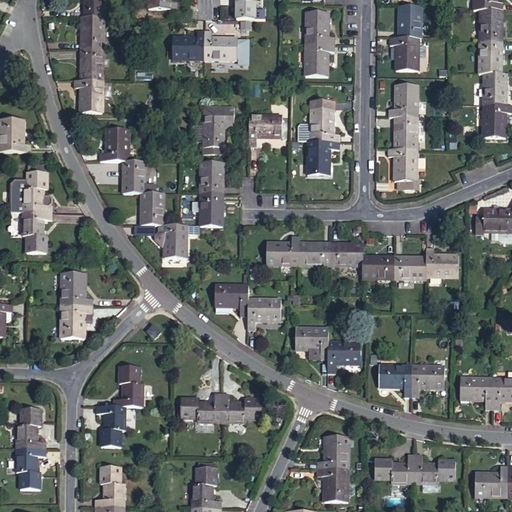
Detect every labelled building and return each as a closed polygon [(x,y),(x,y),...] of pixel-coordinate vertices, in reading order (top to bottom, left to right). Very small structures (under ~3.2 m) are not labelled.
[(81,0),(81,19),(101,19),(101,0),(81,0)] [(149,0),(149,11),(178,12),(178,5),(172,4),(171,0),(149,0)] [(234,0),(235,3),(238,3),(237,22),(258,22),(258,4),(255,4),(254,0),(234,0)] [(496,0),(472,0),(472,14),(480,14),(503,15),(502,7),(496,7),(496,0)] [(423,42),(424,10),(402,10),(401,41),(421,42),(423,42)] [(479,45),(503,46),(503,15),(480,14),(479,45)] [(328,15),(305,15),(305,47),(333,48),(334,39),(327,39),(328,15)] [(81,19),(79,19),(78,51),(100,52),(101,19),(81,19)] [(172,41),(172,65),(204,66),(204,34),(197,34),(196,41),(172,41)] [(204,34),(204,66),(235,67),(236,42),(212,41),(212,35),(204,34)] [(421,42),(401,41),(393,41),(393,47),(400,47),(399,73),(421,74),(421,42)] [(483,77),(503,77),(503,46),(479,45),(479,77),(483,77)] [(333,48),(305,47),(304,78),(327,79),(327,55),(333,55),(333,48)] [(77,82),(100,83),(100,52),(78,51),(77,82)] [(483,109),(506,109),(506,78),(503,77),(483,77),(483,109)] [(99,116),(100,83),(77,82),(72,82),(71,89),(78,90),(77,114),(99,116)] [(392,113),(391,121),(398,121),(420,121),(421,89),(399,88),(398,113),(392,113)] [(313,128),(313,145),(340,145),(340,137),(334,136),(334,105),(313,105),(313,128)] [(511,116),(511,108),(506,109),(483,109),(483,142),(506,142),(506,117),(511,116)] [(230,130),(231,111),(201,111),(200,126),(193,126),(192,146),(200,147),(200,152),(219,152),(221,130),(230,130)] [(280,118),(247,118),(247,149),(254,149),(255,141),(266,140),(266,138),(279,138),(280,118)] [(0,154),(32,155),(33,147),(23,146),(24,131),(25,131),(26,121),(2,120),(0,154)] [(397,153),(419,153),(420,121),(398,121),(397,153)] [(300,130),(300,144),(308,144),(313,145),(313,128),(302,128),(300,130)] [(98,155),(97,163),(120,164),(126,164),(127,131),(105,130),(104,155),(98,155)] [(448,154),(457,154),(457,142),(448,141),(448,154)] [(339,154),(340,145),(313,145),(308,144),(307,178),(330,179),(331,153),(339,154)] [(219,160),(219,152),(200,152),(199,159),(219,160)] [(418,186),(419,153),(397,153),(391,153),(390,160),(397,160),(396,185),(400,185),(400,195),(420,196),(421,186),(418,186)] [(143,164),(126,164),(120,164),(119,195),(138,195),(142,196),(143,164)] [(36,173),(37,165),(32,165),(23,165),(23,172),(22,172),(21,183),(10,182),(4,187),(4,213),(16,213),(45,214),(46,206),(44,206),(46,204),(46,199),(44,196),(36,196),(36,190),(40,190),(40,173),(36,173)] [(199,166),(199,196),(222,196),(223,167),(199,166)] [(160,196),(142,196),(138,195),(136,226),(153,227),(159,227),(160,196)] [(198,228),(220,228),(222,196),(199,196),(198,228)] [(511,234),(511,213),(483,212),(482,217),(481,234),(490,234),(490,241),(494,241),(499,244),(507,244),(511,242),(511,234)] [(36,221),(45,221),(45,214),(16,213),(15,236),(20,237),(19,254),(39,255),(39,236),(35,236),(36,221)] [(184,227),(177,227),(159,227),(153,227),(152,234),(159,236),(159,247),(158,258),(183,259),(184,227)] [(159,236),(152,234),(150,236),(150,240),(153,243),(156,243),(156,247),(159,247),(159,236)] [(266,264),(298,265),(299,242),(299,236),(291,236),(290,242),(267,241),(266,264)] [(299,242),(298,265),(329,266),(330,243),(299,242)] [(329,266),(361,267),(361,257),(361,243),(330,243),(329,266)] [(434,247),(425,247),(425,259),(425,277),(457,277),(457,253),(433,253),(434,247)] [(361,279),(393,280),(393,258),(361,257),(361,267),(361,279)] [(393,280),(425,281),(425,277),(425,259),(393,258),(393,280)] [(81,274),(58,273),(57,306),(68,306),(87,306),(88,297),(78,297),(79,283),(81,283),(81,274)] [(246,300),(246,288),(213,287),(214,311),(227,312),(227,309),(239,309),(239,318),(246,318),(246,300)] [(279,301),(246,300),(246,318),(246,332),(254,331),(254,323),(266,322),(267,319),(278,319),(279,301)] [(11,314),(11,305),(0,305),(0,338),(4,338),(4,328),(1,328),(1,323),(1,314),(9,314),(11,314)] [(68,306),(57,306),(57,339),(80,339),(80,327),(78,328),(78,314),(87,314),(87,306),(68,306)] [(9,321),(9,314),(1,314),(1,323),(7,324),(9,321)] [(154,340),(164,330),(156,321),(146,332),(154,340)] [(326,362),(326,344),(327,333),(294,332),(293,349),(308,350),(307,360),(310,362),(319,362),(326,362)] [(348,339),(348,344),(358,345),(358,339),(355,336),(352,336),(348,339)] [(348,344),(326,344),(326,362),(326,374),(333,374),(334,364),(345,365),(345,362),(358,361),(359,345),(358,345),(348,344)] [(401,400),(409,399),(410,369),(376,368),(376,385),(390,386),(390,389),(401,390),(401,400)] [(112,401),(110,408),(123,409),(139,409),(140,385),(136,385),(137,370),(117,369),(116,385),(120,385),(119,401),(112,401)] [(409,399),(417,399),(417,390),(427,389),(427,387),(442,387),(442,369),(410,369),(409,399)] [(492,381),(492,411),(499,410),(500,401),(510,401),(511,399),(511,380),(507,381),(492,381)] [(484,402),(484,411),(492,411),(492,381),(460,381),(459,399),(472,399),(471,402),(484,402)] [(195,423),(220,424),(220,396),(212,396),(212,404),(197,404),(196,400),(179,400),(178,419),(196,420),(195,423)] [(220,424),(243,424),(243,421),(261,421),(262,401),(244,402),(244,405),(229,405),(229,396),(220,396),(220,424)] [(123,409),(110,408),(94,408),(94,415),(103,416),(102,429),(100,430),(99,447),(118,448),(119,432),(123,432),(123,409)] [(15,429),(15,450),(42,451),(42,443),(34,442),(35,429),(38,428),(38,412),(19,412),(18,428),(15,429)] [(319,465),(318,472),(348,473),(349,441),(325,440),(325,449),(328,450),(327,465),(319,465)] [(15,450),(14,473),(18,474),(17,490),(37,491),(37,473),(34,472),(34,456),(43,457),(42,451),(15,450)] [(390,481),(390,484),(414,485),(414,456),(408,456),(406,465),(392,465),(392,462),(374,462),(374,480),(390,481)] [(414,456),(414,485),(422,485),(437,485),(437,481),(453,481),(454,463),(437,462),(437,466),(421,465),(422,456),(414,456)] [(475,472),(473,497),(506,497),(506,466),(499,466),(497,475),(484,475),(484,472),(475,472)] [(123,509),(123,488),(119,488),(120,471),(101,471),(100,487),(104,488),(103,502),(96,502),(96,509),(123,509)] [(318,472),(318,478),(327,479),(326,494),(324,494),(323,504),(348,505),(348,473),(318,472)] [(196,490),(192,491),(191,510),(220,511),(220,505),(210,506),(211,491),(215,491),(216,473),(196,474),(196,490)] [(437,485),(422,485),(421,494),(436,494),(437,485)]
